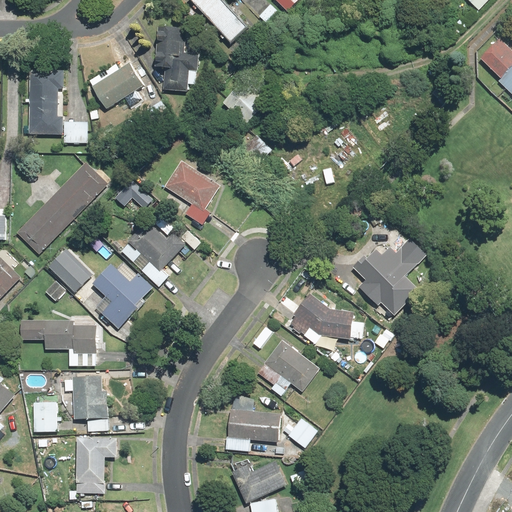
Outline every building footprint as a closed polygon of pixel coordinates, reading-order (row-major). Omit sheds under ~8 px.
[(225,0),(196,0),(236,42),(252,28),(225,0)] [(470,0),(482,11),(492,0),(470,0)] [(273,2),(261,15),(274,27),(286,14),(273,2)] [(466,20),(460,25),(461,27),(454,33),(459,38),(472,27),(466,20)] [(167,65),(166,90),(191,91),(194,25),(164,23),(162,65),(167,65)] [(511,51),(501,40),(482,59),(511,88),(511,51)] [(131,57),(94,80),(112,109),(149,86),(131,57)] [(70,64),(32,63),(31,134),(66,135),(66,144),(92,145),(92,120),(70,120),(70,64)] [(255,75),(223,112),(247,133),(279,96),(255,75)] [(458,91),(447,81),(433,97),(444,107),(458,91)] [(174,113),(167,101),(149,112),(156,124),(174,113)] [(276,152),(259,134),(240,153),(257,170),(276,152)] [(308,161),(302,155),(292,163),(297,170),(308,161)] [(186,158),(168,185),(209,212),(227,186),(186,158)] [(85,167),(20,232),(45,257),(110,191),(85,167)] [(339,183),(334,168),(326,171),(330,186),(339,183)] [(159,201),(136,180),(119,199),(130,209),(139,199),(151,210),(159,201)] [(207,213),(196,207),(190,216),(201,223),(207,213)] [(0,240),(9,240),(10,220),(0,219),(0,240)] [(153,220),(125,250),(159,282),(193,245),(178,231),(172,238),(153,220)] [(356,287),(376,308),(381,304),(393,316),(419,291),(403,275),(424,255),(410,240),(397,253),(389,245),(380,253),(377,250),(367,259),(364,257),(352,268),(363,280),(356,287)] [(67,251),(51,267),(76,292),(92,275),(67,251)] [(2,254),(0,255),(0,303),(26,278),(2,254)] [(95,307),(119,329),(155,290),(125,263),(120,269),(112,262),(92,284),(105,296),(95,307)] [(42,273),(34,265),(27,272),(34,280),(42,273)] [(71,291),(59,280),(48,293),(59,303),(71,291)] [(318,347),(325,336),(366,339),(368,311),(337,308),(313,292),(289,328),(318,347)] [(99,323),(24,321),(24,341),(44,342),(43,352),(67,352),(66,368),(98,368),(99,323)] [(393,341),(384,334),(377,342),(386,350),(393,341)] [(326,367),(284,338),(259,373),(288,393),(295,383),(308,392),(326,367)] [(0,375),(0,435),(9,426),(0,418),(22,396),(0,375)] [(111,376),(77,377),(78,423),(112,422),(111,376)] [(64,405),(37,404),(36,429),(63,430),(64,405)] [(286,412),(234,408),(231,449),(254,451),(255,439),(284,441),(286,412)] [(324,432),(290,435),(311,450),(324,432)] [(80,435),(79,492),(111,492),(112,457),(123,458),(124,436),(80,435)] [(251,456),(234,462),(253,511),(283,511),(276,492),(294,485),(284,459),(256,470),(251,456)] [(308,470),(295,474),(298,485),(311,481),(308,470)]
